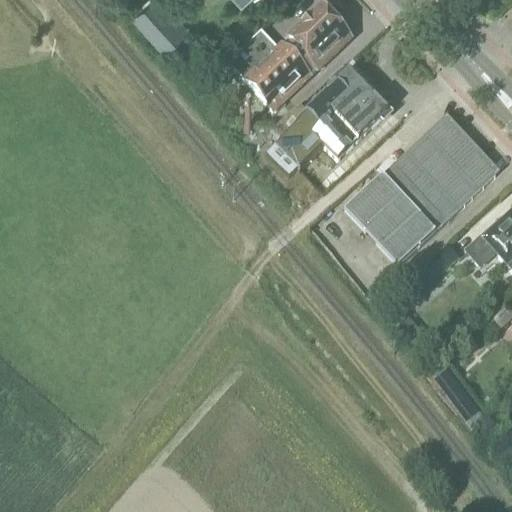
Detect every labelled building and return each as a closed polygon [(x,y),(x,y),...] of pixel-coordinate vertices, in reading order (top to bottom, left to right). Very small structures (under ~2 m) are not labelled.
[(137,23),(162,51),(163,50),(183,32),(182,31),(154,1),(154,0),(135,18),(133,19),(137,23)] [(227,66),(271,114),(316,73),(349,43),(322,13),(276,55),(259,37),(227,66)] [(230,128),(228,128),(229,130),(238,140),(262,169),(279,190),(288,200),(289,202),(290,203),(301,216),(321,200),(319,198),(306,184),(297,175),(324,150),(337,164),(387,118),(347,75),(342,70),(329,81),(334,86),(303,115),(298,110),(276,130),(231,128),(230,128)] [(442,123),(422,142),(344,215),(397,271),(495,180),(442,123)] [(494,259),(506,272),(507,271),(511,276),(511,221),(505,228),(501,223),(465,256),(479,272),(494,259)] [(432,287),(459,263),(446,248),(419,273),(432,287)] [(371,305),(377,311),(388,301),(388,300),(386,298),(382,294),(371,305)] [(499,333),(511,320),(511,316),(504,308),(489,323),(499,333)]
